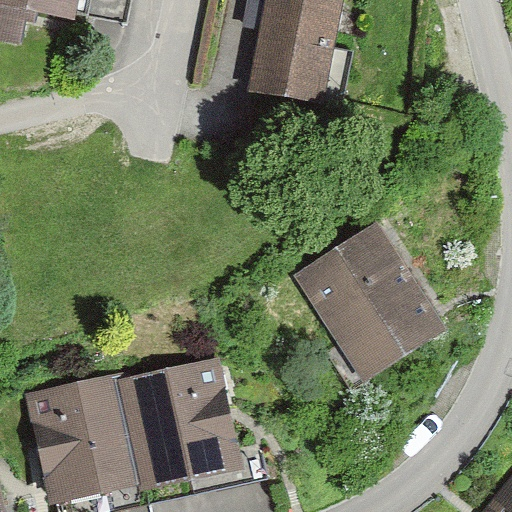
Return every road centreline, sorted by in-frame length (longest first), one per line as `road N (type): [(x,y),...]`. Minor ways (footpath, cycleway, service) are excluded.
road 1 (unclassified): [(177,0),(156,100),(91,102),(0,124)]
road 2 (unclassified): [(367,511),(442,455),(489,392),(511,329)]
road 3 (unclassified): [(511,135),(480,0)]
